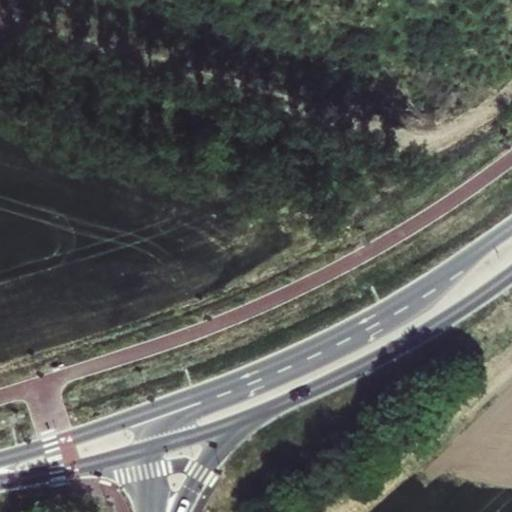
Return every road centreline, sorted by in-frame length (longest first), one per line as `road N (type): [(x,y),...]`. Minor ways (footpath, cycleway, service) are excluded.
road 1 (secondary): [(511,227),(326,340),(150,410)]
road 2 (secondary): [(228,426),(371,362),(511,275)]
road 3 (secondary): [(150,410),(0,461)]
road 4 (secondary): [(0,484),(148,450)]
